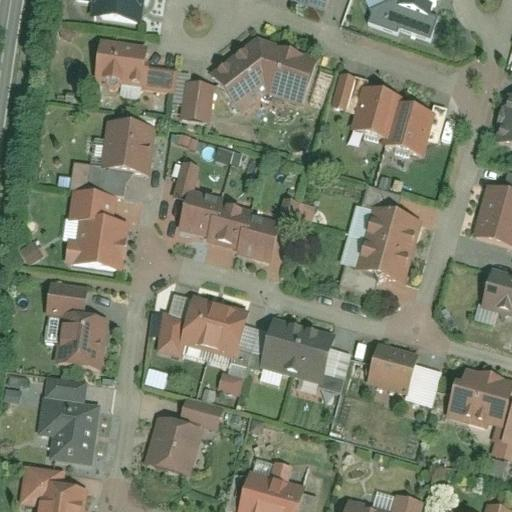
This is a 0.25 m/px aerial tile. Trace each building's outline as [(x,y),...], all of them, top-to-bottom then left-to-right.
[(94,0),(92,24),(140,31),(144,0),(94,0)] [(334,0),(271,0),(271,3),(330,18),(334,0)] [(435,0),(392,0),(387,21),(428,31),(435,0)] [(99,37),(93,84),(168,94),(170,76),(148,74),(152,44),(99,37)] [(261,41),(214,79),(243,115),(267,96),(302,109),(320,63),(261,41)] [(346,116),(350,81),(338,79),(333,114),(346,116)] [(189,83),(185,121),(209,124),(214,87),(189,83)] [(434,111),(367,91),(352,140),(419,160),(434,111)] [(511,101),(493,157),(511,163),(511,101)] [(155,129),(114,124),(106,179),(147,185),(155,129)] [(511,178),(505,177),(502,186),(511,189),(511,178)] [(511,198),(489,191),(472,243),(511,256),(511,198)] [(192,195),(181,235),(269,261),(281,221),(192,195)] [(130,203),(67,196),(59,274),(121,281),(130,203)] [(423,234),(380,220),(361,278),(404,292),(423,234)] [(511,286),(488,279),(474,321),(511,333),(511,286)] [(248,318),(182,302),(170,356),(236,371),(248,318)] [(101,327),(61,321),(54,370),(95,375),(101,327)] [(335,340),(266,324),(254,376),(323,392),(335,340)] [(422,357),(374,346),(363,395),(411,406),(422,357)] [(511,408),(511,382),(457,370),(445,425),(505,439),(511,408)] [(238,398),(241,380),(218,376),(215,394),(238,398)] [(98,408),(43,400),(34,467),(88,474),(98,408)] [(201,430),(159,420),(146,473),(188,484),(201,430)] [(268,484),(244,478),(236,511),(302,511),(307,493),(289,489),(292,474),(271,469),(268,484)] [(84,511),(88,483),(26,475),(21,511),(84,511)] [(506,511),(511,511),(511,508),(511,499),(502,497),(499,510),(506,511)] [(389,511),(366,511),(348,508),(346,511),(419,511),(421,505),(393,499),(389,511)]
